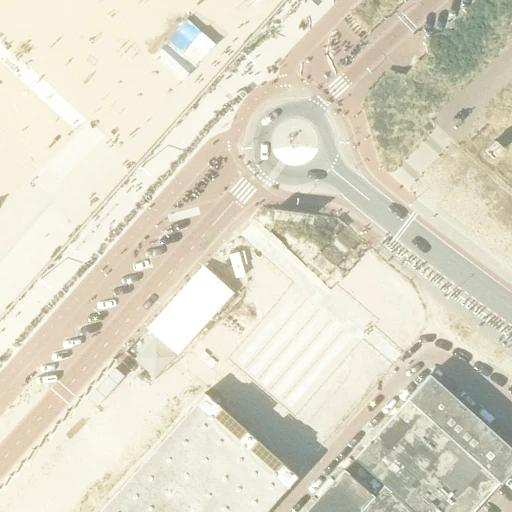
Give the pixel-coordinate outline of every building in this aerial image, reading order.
[(443,66),(427,54),(421,62),(417,61),(405,78),(399,85),(420,99),(443,66)] [(492,160),(502,149),(494,142),(484,153),(492,160)] [(203,268),(148,329),(177,356),(232,295),(203,268)] [(384,488),(411,511),(473,511),(511,469),(511,452),(429,377),(354,460),(384,488)] [(266,511),(297,478),(204,395),(97,511),(266,511)] [(306,511),(411,511),(384,488),(374,499),(344,471),(306,511)]
